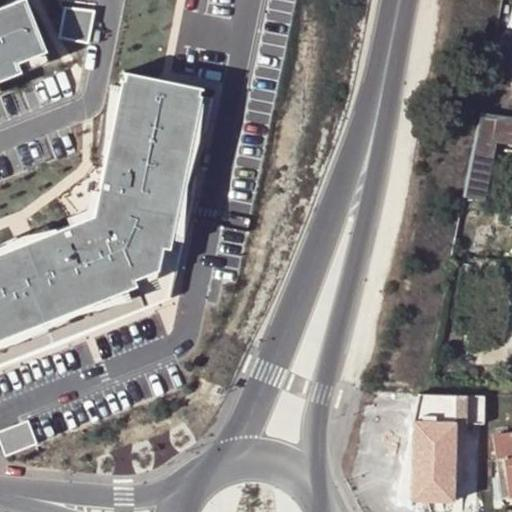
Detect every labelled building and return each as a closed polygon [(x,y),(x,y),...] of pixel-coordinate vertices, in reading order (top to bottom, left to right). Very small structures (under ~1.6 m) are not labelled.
[(0,76),(23,67),(19,58),(48,46),(29,0),(5,0),(0,2),(0,76)] [(90,38),(96,5),(67,2),(61,32),(90,38)] [(19,58),(23,67),(52,56),(48,46),(19,58)] [(124,74),(95,210),(0,248),(0,359),(172,292),(198,165),(188,163),(203,90),(201,90),(202,84),(205,85),(205,83),(125,66),(125,68),(127,69),(126,74),(124,74)] [(203,90),(188,163),(198,165),(213,92),(203,90)] [(490,198),(499,138),(511,139),(511,114),(483,111),(471,195),(490,198)] [(483,395),(417,393),(395,498),(451,500),(454,422),(482,423),(483,395)] [(39,438),(30,415),(0,427),(0,431),(8,450),(39,438)] [(505,457),(508,497),(511,496),(511,434),(491,436),(493,457),(505,457)] [(508,497),(505,457),(493,457),(497,498),(508,497)]
